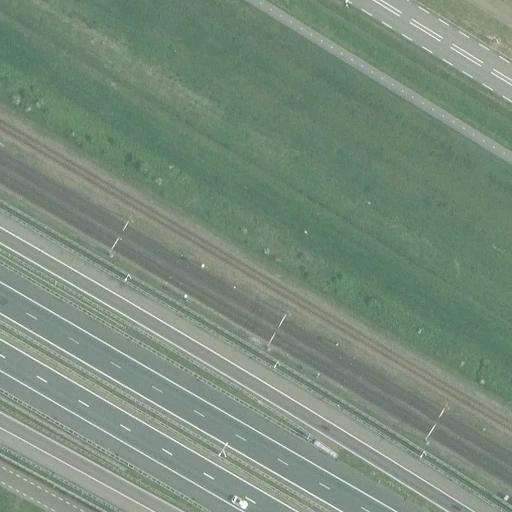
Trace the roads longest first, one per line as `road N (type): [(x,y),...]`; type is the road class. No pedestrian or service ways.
road 1 (motorway): [(456,511),(0,237)]
road 2 (motorway): [(367,511),(0,299)]
road 3 (motorway): [(0,356),(268,511)]
road 4 (motorway): [(0,422),(166,511)]
road 5 (unclassified): [(511,85),(371,0)]
